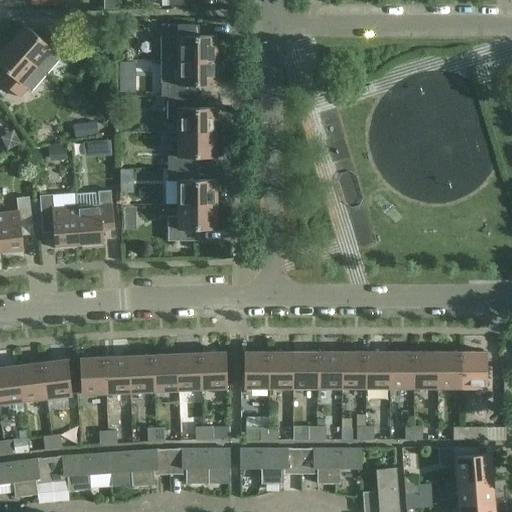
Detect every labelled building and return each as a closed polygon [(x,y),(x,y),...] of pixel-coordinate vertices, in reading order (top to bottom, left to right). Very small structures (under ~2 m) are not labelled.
[(216,36),(198,36),(198,24),(193,24),(161,24),(161,61),(216,61),(216,36)] [(9,42),(37,67),(46,75),(61,57),(58,54),(65,45),(47,29),(39,37),(25,25),(9,42)] [(0,52),(0,65),(5,70),(8,72),(0,81),(19,98),(27,89),(30,92),(46,75),(37,67),(9,42),(0,52)] [(216,61),(161,61),(161,97),(167,97),(199,97),(199,85),(216,85),(216,61)] [(135,83),(120,83),(120,91),(135,91),(135,83)] [(199,108),(199,97),(167,97),(167,109),(177,109),(177,133),(216,133),(216,108),(199,108)] [(96,122),(89,123),(91,136),(98,135),(96,122)] [(167,156),(167,169),(199,169),(199,157),(216,157),(216,133),(177,133),(177,156),(167,156)] [(177,181),(177,205),(216,205),(216,180),(199,180),(199,169),(167,169),(167,181),(177,181)] [(98,191),(75,193),(76,207),(79,244),(82,244),(82,247),(103,246),(101,227),(113,226),(111,190),(98,191)] [(76,207),(53,208),(52,195),(39,196),(42,229),(53,228),(55,249),(76,248),(76,244),(79,244),(76,207)] [(18,212),(0,213),(0,251),(2,251),(2,255),(23,253),(21,231),(32,230),(29,197),(16,198),(18,212)] [(216,229),(216,205),(177,205),(177,217),(167,217),(167,241),(176,241),(176,250),(192,250),(192,241),(199,241),(199,229),(216,229)] [(225,352),(200,353),(202,389),(227,388),(225,352)] [(244,388),(269,388),(269,352),(243,352),(244,388)] [(269,388),(293,388),(293,352),(269,352),(269,388)] [(293,388),(317,388),(317,352),(293,352),(293,388)] [(317,388),(341,388),(341,352),(317,352),(317,388)] [(366,388),(365,352),(341,352),(341,388),(366,388)] [(366,388),(389,388),(389,352),(365,352),(366,388)] [(389,388),(413,388),(413,352),(389,352),(389,388)] [(437,388),(437,352),(413,352),(413,388),(437,388)] [(437,388),(461,388),(461,352),(437,352),(437,388)] [(486,352),(461,352),(461,388),(486,388),(486,352)] [(202,389),(200,353),(176,354),(178,390),(202,389)] [(176,354),(152,355),(154,391),(178,390),(176,354)] [(154,391),(152,355),(128,356),(130,392),(154,391)] [(128,356),(104,357),(106,393),(130,392),(128,356)] [(106,393),(104,357),(79,358),(81,394),(106,393)] [(67,359),(42,363),(47,398),(72,395),(67,359)] [(47,398),(42,363),(18,366),(23,401),(47,398)] [(18,366),(0,367),(0,404),(23,401),(18,366)] [(196,441),(204,440),(204,427),(195,428),(196,441)] [(204,427),(204,440),(213,440),(212,427),(204,427)] [(269,440),(269,427),(260,427),(260,440),(269,440)] [(277,427),(269,427),(269,440),(277,440),(277,427)] [(317,440),(317,427),(308,427),(308,440),(317,440)] [(325,427),(317,427),(317,440),(325,440),(325,427)] [(365,440),(365,427),(356,427),(356,440),(365,440)] [(374,427),(365,427),(365,440),(373,440),(374,427)] [(405,440),(413,440),(413,427),(405,427),(405,440)] [(413,427),(413,440),(422,440),(422,427),(413,427)] [(453,427),(453,440),(461,440),(461,427),(453,427)] [(486,427),(461,427),(461,440),(486,440),(486,427)] [(147,442),(156,442),(155,429),(147,429),(147,442)] [(164,429),(155,429),(156,442),(165,441),(164,429)] [(352,430),(340,430),(341,441),(352,440),(352,430)] [(116,431),(107,432),(108,444),(117,444),(116,431)] [(99,445),(108,444),(107,432),(99,432),(99,445)] [(60,435),(52,436),(53,449),(62,448),(60,435)] [(45,450),(53,449),(52,436),(43,437),(45,450)] [(12,441),(4,442),(5,454),(14,453),(12,441)] [(478,455),(477,448),(453,448),(454,457),(478,455)] [(230,468),(229,449),(169,450),(170,475),(185,475),(185,484),(208,484),(208,468),(230,468)] [(300,475),(300,449),(239,449),(239,468),(261,468),(261,484),(284,484),(284,474),(300,475)] [(361,449),(300,449),(300,475),(317,474),(317,484),(339,484),(339,468),(361,468),(361,449)] [(154,476),(170,475),(169,450),(109,454),(110,473),(131,472),(132,487),(155,486),(154,476)] [(90,474),(110,473),(109,454),(49,458),(51,483),(67,482),(68,492),(91,490),(90,474)] [(454,457),(456,482),(492,479),(490,454),(478,455),(454,457)] [(36,485),(51,483),(49,458),(0,464),(0,483),(13,482),(15,498),(37,495),(36,485)] [(398,511),(395,468),(376,470),(378,491),(362,492),(363,511),(398,511)] [(404,477),(404,486),(417,485),(416,476),(404,477)] [(456,482),(458,506),(494,503),(492,479),(456,482)] [(418,493),(417,485),(404,486),(405,494),(418,493)] [(183,509),(231,509),(231,492),(183,491),(183,509)] [(458,506),(458,511),(494,511),(494,503),(458,506)]
